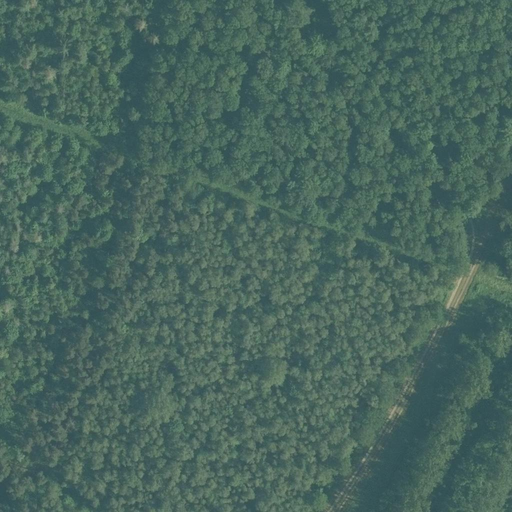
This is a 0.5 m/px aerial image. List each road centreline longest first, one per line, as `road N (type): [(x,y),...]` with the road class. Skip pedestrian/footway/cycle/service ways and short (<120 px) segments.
road 1 (track): [(511,275),(0,98)]
road 2 (track): [(511,289),(0,113)]
road 3 (track): [(336,511),(431,352),(511,170)]
road 4 (track): [(97,511),(0,430)]
